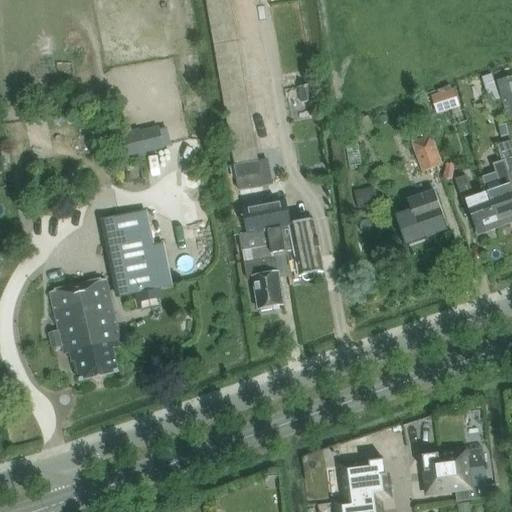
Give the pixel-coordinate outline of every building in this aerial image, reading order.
[(206,0),(208,10),(232,6),(230,0),(206,0)] [(234,17),(232,6),(208,10),(210,22),(234,17)] [(212,34),(236,29),(234,17),(210,22),(212,34)] [(238,41),(236,29),(212,34),(214,45),(238,41)] [(216,57),(240,52),(238,41),(214,45),(216,57)] [(242,64),(240,52),(216,57),(218,69),(242,64)] [(220,80),(244,76),(242,64),(218,69),(220,80)] [(491,75),(482,78),(485,90),(495,87),(491,75)] [(246,87),(244,76),(220,80),(222,92),(246,87)] [(511,77),(497,82),(507,119),(511,118),(511,77)] [(312,86),(298,88),(301,105),(315,102),(312,86)] [(224,104),(248,99),(246,87),(222,92),(224,104)] [(454,90),(431,97),(436,114),(459,107),(454,90)] [(250,111),(248,99),(224,104),(226,116),(250,111)] [(228,127),(252,122),(250,111),(226,116),(228,127)] [(254,134),(252,122),(228,127),(230,139),(254,134)] [(446,164),(432,123),(408,131),(423,172),(446,164)] [(167,129),(139,135),(143,153),(171,147),(167,129)] [(232,151),(256,146),(254,134),(230,139),(232,151)] [(495,174),(482,179),(487,193),(499,225),(511,220),(511,184),(511,183),(511,149),(510,142),(496,147),(502,163),(493,166),(495,174)] [(258,158),(256,146),(232,151),(234,162),(258,158)] [(466,177),(455,181),(462,202),(464,201),(476,234),(499,225),(487,193),(474,198),(466,177)] [(62,185),(56,189),(59,196),(66,193),(62,185)] [(379,208),(374,188),(355,192),(359,212),(379,208)] [(412,210),(395,216),(405,246),(446,231),(435,198),(411,206),(412,210)] [(242,209),(247,235),(282,228),(282,231),(286,253),(294,251),(299,278),(302,277),(303,281),(306,283),(312,282),(314,279),(314,275),(323,273),(313,220),(290,225),(285,200),(266,204),(242,209)] [(104,223),(120,298),(159,290),(143,215),(104,223)] [(282,231),(239,237),(244,264),(247,281),(253,280),(258,310),(283,306),(278,280),(290,278),(286,253),(282,231)] [(119,349),(118,341),(121,340),(107,281),(50,293),(59,332),(50,335),(52,349),(63,347),(65,355),(71,354),(73,362),(75,362),(80,382),(118,373),(112,350),(119,349)] [(483,450),(422,458),(427,495),(455,491),(457,503),(497,498),(496,486),(487,487),(483,450)] [(336,504),(336,505),(389,498),(385,462),(342,467),(346,503),(336,504)] [(380,511),(379,500),(389,499),(389,498),(336,505),(337,511),(380,511)]
